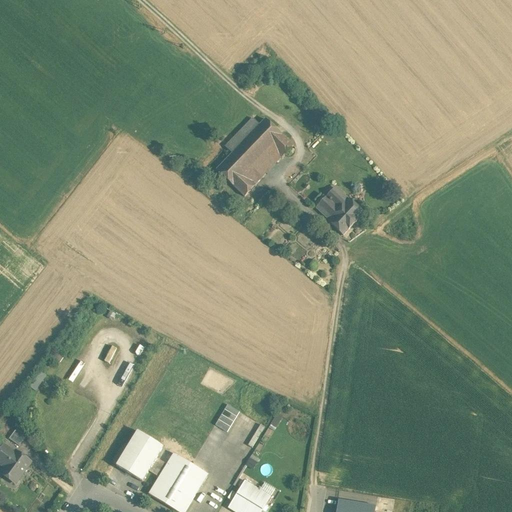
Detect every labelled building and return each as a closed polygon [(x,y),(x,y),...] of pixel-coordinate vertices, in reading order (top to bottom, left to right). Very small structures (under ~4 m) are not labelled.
[(260,126),(253,119),(225,147),(233,154),(217,171),(245,197),(256,186),(255,185),(281,157),(282,158),(293,146),(266,120),(260,126)] [(348,201),(335,189),(326,198),(329,200),(320,211),(330,220),(328,222),(343,236),(364,214),(349,199),(348,201)] [(109,362),(115,348),(111,346),(105,360),(109,362)] [(41,372),(30,388),(35,391),(46,375),(41,372)] [(214,424),(227,431),(239,412),(227,404),(214,424)] [(197,453),(208,435),(164,409),(153,426),(197,453)] [(241,413),(226,439),(244,450),(259,423),(241,413)] [(17,429),(9,439),(19,447),(27,437),(17,429)] [(164,447),(138,432),(116,467),(142,482),(149,472),(157,459),(164,447)] [(15,453),(5,446),(0,452),(0,464),(5,468),(1,474),(16,485),(31,463),(16,452),(15,453)] [(185,511),(208,475),(174,454),(167,465),(157,459),(149,472),(159,478),(149,495),(176,511),(185,511)] [(245,481),(228,509),(233,511),(242,511),(257,488),(245,481)] [(257,488),(242,511),(261,511),(271,497),(260,491),(261,489),(260,488),(259,490),(257,488)] [(375,511),(376,507),(338,501),(336,511),(375,511)]
